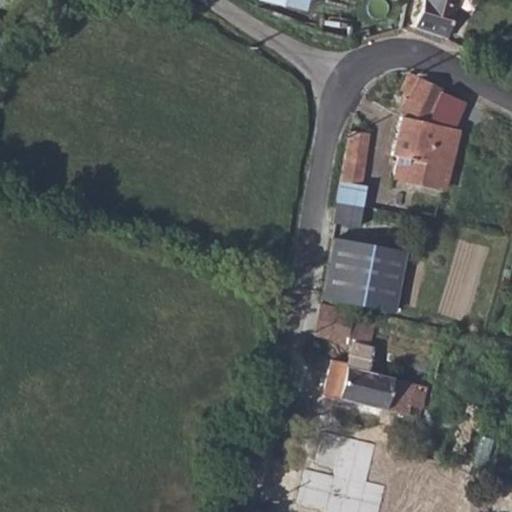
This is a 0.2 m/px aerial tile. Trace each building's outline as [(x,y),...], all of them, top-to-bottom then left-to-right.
[(327,0),(324,15),(261,0),(259,0),(258,9),(275,14),(274,19),(287,22),(287,25),(348,40),(359,0),(327,0)] [(261,0),(324,15),(327,0),(261,0)] [(424,0),(417,28),(448,39),(460,0),(424,0)] [(444,89),(410,75),(400,92),(409,97),(400,115),(391,155),(398,157),(395,179),(447,189),(461,130),(429,123),(444,89)] [(350,132),(342,184),(362,186),(368,134),(350,132)] [(342,184),(339,200),(363,206),(365,187),(362,186),(342,184)] [(339,200),(334,225),(359,228),(363,206),(339,200)] [(334,241),(325,300),(394,312),(404,254),(334,241)] [(321,304),(314,335),(353,345),(349,365),(331,361),(324,396),(408,416),(411,407),(424,410),(429,388),(369,375),(371,367),(380,366),(382,363),(383,359),(380,355),(375,354),(375,350),(369,348),(375,318),(321,304)] [(374,445),(320,431),(312,462),(334,467),(332,476),(303,469),(295,504),(322,511),(321,511),(379,511),(385,487),(365,482),(374,445)] [(405,455),(420,459),(423,445),(409,441),(405,455)]
